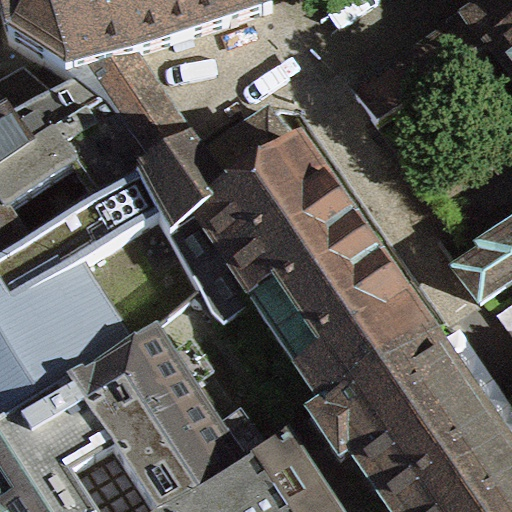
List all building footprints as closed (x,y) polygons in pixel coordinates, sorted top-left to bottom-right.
[(34,61),(41,66),(44,63),(64,80),(69,79),(134,57),(272,12),(265,0),(0,0),(0,14),(3,26),(0,31),(0,33),(4,47),(20,53),(31,63),(34,61)] [(511,0),(485,0),(490,6),(356,98),(377,128),(398,113),(493,48),(511,33),(511,0)] [(511,33),(493,48),(511,73),(511,231),(483,251),(487,257),(460,275),(481,305),(501,292),(499,289),(500,288),(511,280),(511,33)] [(69,79),(103,105),(109,109),(125,130),(133,125),(143,136),(135,142),(152,168),(153,169),(136,182),(137,184),(199,295),(211,316),(211,317),(223,329),(253,307),(324,411),(428,340),(424,336),(406,307),(400,298),(380,270),(374,261),(355,232),(349,224),(329,196),(323,187),(297,150),(294,152),(268,114),(200,160),(192,149),(195,146),(134,57),(69,79)] [(64,80),(44,63),(41,66),(34,61),(31,63),(0,81),(0,177),(8,172),(103,105),(69,79),(64,80)] [(109,109),(103,105),(8,172),(0,177),(0,270),(7,267),(137,184),(136,182),(153,169),(152,168),(135,142),(143,136),(133,125),(125,130),(109,109)] [(0,437),(153,334),(152,332),(199,295),(137,184),(7,267),(0,270),(0,437)] [(185,511),(246,472),(167,364),(153,334),(0,437),(0,511),(185,511)] [(511,511),(511,462),(478,414),(475,408),(431,346),(428,340),(324,411),(311,420),(340,463),(354,453),(393,511),(511,511)] [(335,511),(286,438),(252,467),(246,472),(185,511),(335,511)]
